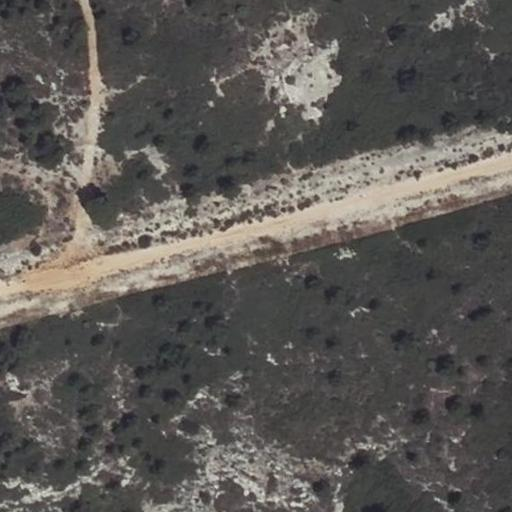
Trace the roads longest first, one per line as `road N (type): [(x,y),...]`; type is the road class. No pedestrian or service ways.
road 1 (track): [(511,151),(0,277)]
road 2 (track): [(71,259),(99,122),(79,0)]
